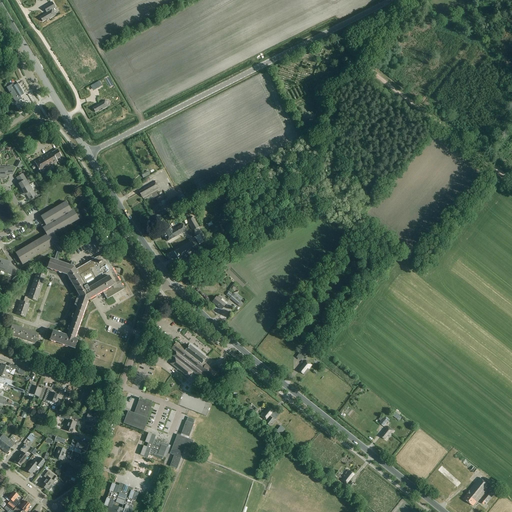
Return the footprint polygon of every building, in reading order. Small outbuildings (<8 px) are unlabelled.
[(47,13),(40,17),(43,22),(56,15),(53,10),(52,10),(52,9),(55,7),(52,2),(43,7),(46,13),(46,12),(47,13)] [(20,96),(24,94),(22,91),(18,84),(14,86),(13,84),(7,87),(15,102),(22,99),(20,96)] [(93,108),(95,113),(100,110),(100,111),(109,106),(106,100),(93,108)] [(52,153),(56,160),(61,156),(57,150),(52,153)] [(48,155),(54,165),(57,162),(56,160),(52,153),(51,152),(48,154),(49,155),(48,155)] [(44,156),(50,167),(54,165),(48,155),(47,156),(46,155),(44,156)] [(41,160),(46,169),(50,167),(44,156),(41,158),(42,159),(41,160)] [(41,172),(46,169),(41,160),(39,160),(39,159),(35,162),(41,172)] [(0,167),(0,175),(0,178),(6,178),(6,174),(13,174),(12,167),(0,167)] [(17,185),(20,190),(29,185),(23,174),(17,178),(20,183),(17,185)] [(142,198),(159,189),(155,181),(148,185),(148,187),(139,192),(142,198)] [(30,200),(36,196),(29,185),(20,190),(24,196),(26,194),(30,200)] [(80,298),(80,300),(77,299),(74,305),(76,306),(77,307),(75,314),(73,315),(73,314),(72,318),(73,319),(70,327),(69,327),(68,327),(67,330),(68,330),(69,331),(67,335),(53,330),(50,340),(75,349),(78,339),(75,338),(88,300),(102,291),(107,299),(124,289),(107,259),(109,258),(106,252),(76,270),(74,267),(73,267),(75,263),(72,262),(70,266),(57,261),(60,252),(55,244),(57,243),(59,242),(54,234),(82,217),(79,212),(76,214),(73,209),(71,210),(66,202),(41,217),(45,223),(41,225),(47,235),(16,253),(23,264),(28,262),(27,260),(53,245),(57,252),(54,260),(51,259),(47,268),(67,275),(80,298)] [(193,217),(187,221),(193,231),(199,227),(193,217)] [(168,242),(187,230),(183,224),(172,231),(169,226),(161,231),(168,242)] [(97,250),(103,247),(94,232),(88,236),(97,250)] [(197,251),(198,247),(196,243),(192,242),(174,252),(176,257),(179,261),(197,251)] [(0,269),(11,274),(13,268),(8,266),(10,263),(0,258),(0,269)] [(37,272),(35,278),(44,281),(46,275),(47,272),(42,271),(41,273),(37,272)] [(35,278),(32,285),(42,288),(44,281),(35,278)] [(32,285),(30,291),(39,294),(42,288),(32,285)] [(30,291),(28,298),(30,298),(37,301),(39,294),(30,291)] [(230,298),(238,305),(241,301),(233,294),(230,298)] [(222,309),(227,303),(222,298),(221,300),(217,297),(213,302),(222,309)] [(21,301),(18,308),(28,311),(30,304),(28,303),(23,302),(21,301)] [(25,317),(28,311),(18,308),(16,314),(25,317)] [(12,326),(10,331),(9,334),(16,336),(19,327),(12,325),(12,326)] [(19,327),(16,336),(22,338),(25,329),(19,327)] [(25,329),(22,338),(29,341),(32,331),(25,329)] [(32,331),(29,341),(35,343),(36,340),(38,335),(39,334),(32,331)] [(189,378),(194,373),(206,382),(209,378),(212,380),(218,373),(203,361),(206,358),(190,344),(186,349),(177,342),(172,348),(176,351),(172,356),(175,358),(171,364),(189,378)] [(303,349),(299,354),(303,358),(307,353),(303,349)] [(304,375),(312,365),(306,361),(298,371),(304,375)] [(2,364),(0,367),(0,369),(8,373),(10,367),(2,364)] [(0,376),(6,379),(8,373),(0,369),(0,376)] [(0,389),(1,390),(4,391),(6,386),(14,389),(15,386),(13,385),(6,382),(5,385),(3,385),(0,383),(0,389)] [(30,394),(34,395),(37,387),(34,386),(35,384),(30,382),(25,394),(29,396),(30,394)] [(37,387),(34,395),(39,397),(38,399),(42,400),(46,388),(41,386),(40,388),(37,387)] [(43,401),(47,402),(46,403),(51,405),(52,402),(55,394),(52,392),(53,390),(48,389),(43,401)] [(89,398),(91,391),(84,389),(82,393),(79,392),(77,398),(78,398),(76,403),(83,405),(85,397),(89,398)] [(55,394),(52,402),(57,404),(56,406),(59,407),(64,395),(59,393),(58,395),(55,394)] [(128,411),(123,423),(144,431),(148,419),(147,418),(153,403),(139,398),(138,400),(139,400),(134,413),(128,411)] [(265,420),(273,411),(267,407),(260,416),(265,420)] [(96,423),(99,417),(91,414),(92,411),(85,408),(82,415),(87,417),(85,421),(91,423),(92,422),(96,423)] [(81,419),(74,416),(68,414),(66,418),(69,419),(69,420),(67,426),(68,426),(66,431),(72,433),(76,425),(78,426),(81,419)] [(194,424),(193,424),(195,420),(188,417),(186,421),(181,434),(189,437),(194,424)] [(270,417),(265,423),(270,426),(272,423),(272,424),(275,421),(270,417)] [(384,417),(379,423),(384,427),(388,421),(384,417)] [(285,429),(281,426),(276,432),(280,436),(285,429)] [(390,438),(394,432),(389,427),(381,437),(385,440),(388,437),(390,438)] [(147,458),(149,454),(162,459),(163,456),(166,457),(170,448),(167,447),(168,444),(154,439),(156,435),(148,433),(145,442),(148,443),(146,447),(143,446),(140,455),(147,458)] [(3,434),(0,437),(0,439),(5,444),(9,439),(3,434)] [(170,454),(174,455),(170,466),(177,469),(181,459),(186,445),(188,439),(177,435),(174,442),(170,454)] [(72,443),(71,446),(76,448),(81,450),(82,449),(86,451),(88,444),(80,441),(79,441),(81,438),(74,436),(72,443)] [(9,439),(5,444),(11,449),(15,444),(9,439)] [(63,444),(56,442),(55,445),(58,446),(56,453),(57,453),(56,458),(62,460),(65,452),(68,453),(70,446),(63,444)] [(5,444),(1,449),(7,453),(11,449),(5,444)] [(25,454),(30,448),(25,444),(20,450),(23,452),(15,461),(21,466),(28,456),(25,454)] [(40,467),(45,462),(42,459),(40,458),(38,460),(36,463),(33,460),(26,470),(31,474),(38,465),(40,467)] [(470,476),(474,471),(460,459),(456,463),(470,476)] [(64,463),(61,470),(66,472),(65,476),(71,478),(71,480),(73,481),(74,481),(75,479),(78,472),(70,469),(71,466),(69,465),(64,464),(64,463)] [(346,484),(354,475),(348,470),(341,480),(346,484)] [(57,478),(49,471),(45,475),(47,477),(41,485),(46,489),(47,488),(51,491),(54,486),(52,485),(57,478)] [(473,506),(490,486),(480,478),(467,494),(468,494),(464,499),(473,506)] [(110,491),(107,498),(104,505),(108,507),(107,511),(108,511),(131,511),(132,511),(132,510),(133,508),(132,508),(135,501),(136,501),(138,494),(137,493),(132,491),(132,490),(133,489),(128,487),(127,488),(124,487),(124,485),(119,484),(119,486),(114,484),(112,484),(110,491)] [(19,502),(17,500),(16,499),(19,495),(13,491),(8,498),(11,500),(6,506),(12,510),(15,507),(19,502)] [(489,492),(481,503),(483,505),(485,503),(487,504),(494,496),(489,492)] [(26,511),(29,510),(28,509),(30,505),(26,501),(20,507),(23,510),(21,511),(26,511)]
